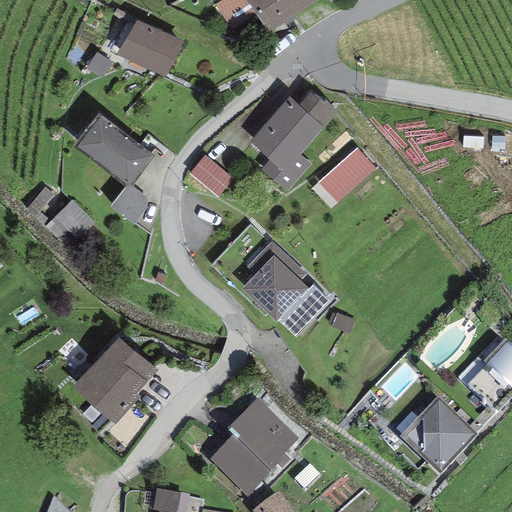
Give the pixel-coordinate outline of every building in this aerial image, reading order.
[(231,31),(256,15),(246,0),(221,0),(215,4),(231,31)] [(246,0),(256,15),(267,32),(316,0),(246,0)] [(182,42),(136,20),(117,53),(165,77),(182,42)] [(310,93),(298,104),(322,127),(336,113),(325,102),(322,104),(310,93)] [(298,104),(289,97),(249,143),(268,159),(260,169),(286,192),(311,163),(299,153),(322,127),(298,104)] [(154,156),(98,114),(73,147),(124,186),(128,189),(132,184),(154,156)] [(356,148),(311,189),(330,210),(375,169),(356,148)] [(232,179),(204,156),(189,174),(217,197),(232,179)] [(145,196),(132,184),(128,189),(124,186),(109,206),(133,224),(147,208),(145,196)] [(53,195),(44,187),(25,209),(44,227),(49,221),(39,211),(53,195)] [(94,222),(71,200),(49,221),(44,227),(67,249),(94,222)] [(273,255),(241,288),(275,321),(277,319),(295,337),(330,302),(312,285),(308,289),(273,255)] [(119,336),(73,387),(114,424),(139,397),(136,393),(157,370),(119,336)] [(511,407),(511,355),(504,348),(482,370),(485,373),(467,392),(499,422),(511,407)] [(298,442),(257,404),(225,438),(231,444),(209,467),(247,503),(282,466),(279,463),(298,442)] [(437,405),(399,445),(439,483),(477,443),(437,405)] [(202,511),(204,502),(156,495),(152,511),(202,511)] [(287,511),(277,498),(257,511),(287,511)]
